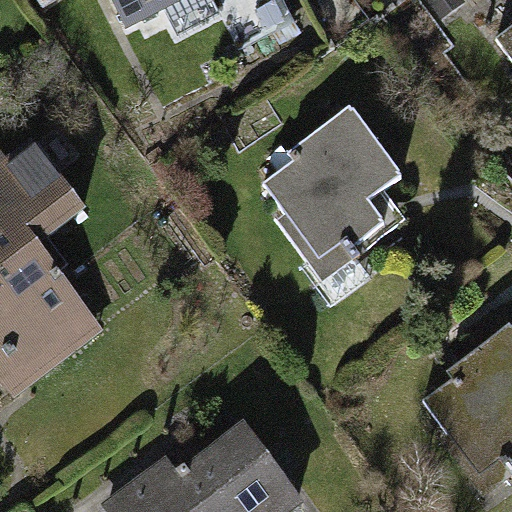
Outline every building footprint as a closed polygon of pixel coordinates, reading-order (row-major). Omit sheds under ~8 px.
[(106,0),(119,29),(185,0),(106,0)] [(511,31),(498,41),(511,60),(511,31)] [(403,177),(353,110),(287,158),(294,167),(262,190),(286,222),(279,227),(320,282),(395,227),(374,198),(403,177)] [(0,157),(0,384),(13,402),(109,331),(50,252),(86,226),(29,150),(7,167),(0,157)] [(511,325),(439,377),(446,387),(422,405),(486,495),(511,477),(511,325)] [(276,511),(302,494),(252,422),(175,475),(165,461),(103,504),(108,511),(276,511)]
